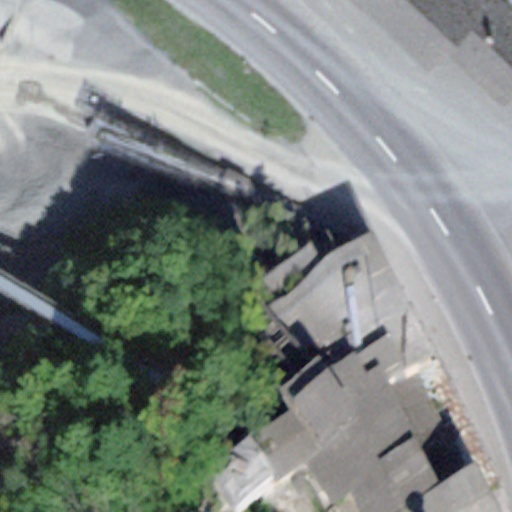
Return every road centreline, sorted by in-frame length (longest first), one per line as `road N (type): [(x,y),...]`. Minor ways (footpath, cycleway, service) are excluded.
road 1 (primary): [(227,0),(337,88),(423,196),(511,360)]
road 2 (track): [(423,196),(222,144),(96,73),(0,74)]
